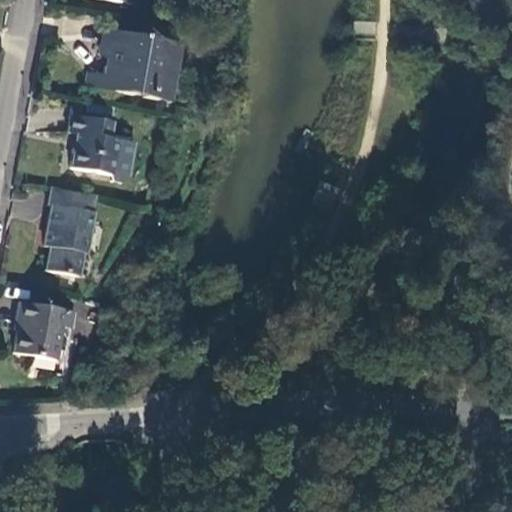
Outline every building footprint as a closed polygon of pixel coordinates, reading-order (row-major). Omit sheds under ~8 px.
[(166,104),(177,45),(107,32),(104,47),(94,45),(92,56),(101,62),(99,75),(96,91),(166,104)] [(80,88),(96,91),(99,75),(83,73),(80,88)] [(129,144),(103,140),(106,124),(68,116),(65,134),(73,135),(66,169),(105,177),(106,183),(115,185),(122,180),(129,144)] [(88,214),(83,213),(87,196),(47,189),(44,206),(48,207),(41,247),(47,249),(42,272),(73,278),(77,254),(81,255),(88,214)] [(65,330),(68,313),(15,304),(12,320),(15,321),(9,355),(49,362),(55,328),(65,330)] [(111,505),(127,504),(126,485),(110,485),(111,505)]
